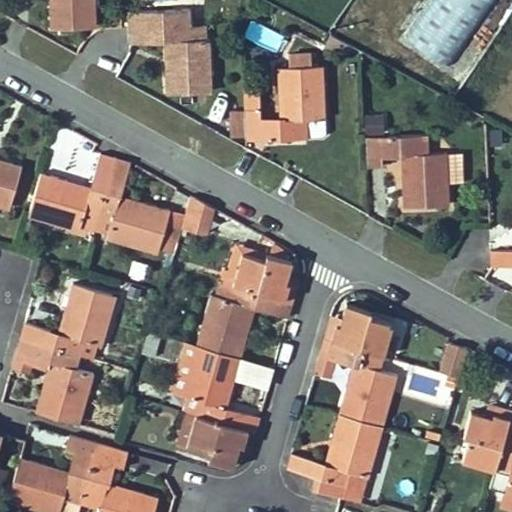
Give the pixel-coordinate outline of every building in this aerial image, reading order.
[(49,0),(50,28),(92,27),(92,10),(96,10),(95,0),(49,0)] [(494,0),(428,0),(407,32),(452,62),(494,0)] [(166,93),(208,92),(207,75),(211,75),(210,38),(206,38),(191,39),(191,24),(190,7),(128,10),(129,27),(129,42),(168,40),(169,65),(166,65),(166,93)] [(277,51),(284,35),(250,20),(243,37),(277,51)] [(191,24),(191,39),(206,38),(206,24),(191,24)] [(289,52),(289,64),(311,64),(310,52),(289,52)] [(319,64),(311,64),(289,64),(277,65),(278,93),(282,93),(284,121),(268,121),(268,138),(308,137),(308,135),(307,118),(325,117),(324,80),(320,80),(319,64)] [(244,107),(246,139),(262,138),(262,121),(261,107),(244,107)] [(383,111),(364,112),(365,130),(384,130),(383,111)] [(325,117),(307,118),(308,135),(322,135),(326,133),(325,117)] [(47,161),(65,166),(75,131),(57,126),(47,161)] [(449,188),(448,181),(447,150),(428,151),(427,132),(388,134),(389,151),(405,150),(406,177),(403,177),(403,206),(445,204),(445,188),(449,188)] [(367,166),(383,165),(383,151),(382,134),(365,136),(367,166)] [(463,150),(447,150),(448,181),(463,181),(463,150)] [(100,152),(93,178),(94,178),(108,183),(116,156),(100,152)] [(108,183),(123,187),(130,160),(116,156),(108,183)] [(0,200),(11,204),(22,164),(0,158),(0,200)] [(98,217),(105,193),(91,189),(67,182),(68,178),(41,171),(30,211),(46,216),(45,220),(79,230),(81,225),(84,213),(98,217)] [(94,178),(91,189),(105,193),(108,183),(94,178)] [(108,183),(105,193),(118,197),(123,187),(108,183)] [(143,243),(159,248),(170,208),(144,201),(143,204),(118,197),(105,193),(98,217),(112,220),(108,233),(107,238),(142,248),(143,243)] [(191,194),(185,211),(210,218),(213,206),(191,194)] [(185,212),(170,208),(159,248),(174,252),(181,226),(183,219),(185,212)] [(29,215),(45,220),(46,216),(30,211),(29,215)] [(210,218),(185,211),(185,212),(183,219),(181,226),(205,232),(210,218)] [(98,217),(84,213),(81,225),(94,230),(98,217)] [(94,230),(108,233),(112,220),(98,217),(94,230)] [(489,243),(511,243),(511,225),(488,226),(489,243)] [(297,285),(285,282),(287,275),(291,259),(286,257),(287,251),(274,241),(269,252),(267,251),(266,257),(242,250),(233,283),(255,290),(267,294),(292,301),(297,285)] [(159,248),(143,243),(142,248),(158,252),(159,248)] [(242,250),(266,257),(267,251),(237,243),(230,269),(226,268),(222,280),(233,283),(242,250)] [(491,265),(511,263),(511,247),(491,249),(491,265)] [(299,278),(287,275),(285,282),(297,285),(299,278)] [(222,280),(219,294),(229,297),(233,283),(222,280)] [(112,309),(108,308),(113,292),(72,281),(65,307),(68,308),(62,332),(57,347),(81,353),(84,339),(96,342),(102,344),(112,309)] [(245,328),(252,304),(255,290),(233,283),(229,297),(219,294),(211,292),(201,328),(205,329),(200,344),(240,356),(248,329),(245,328)] [(252,304),(263,307),(267,294),(255,290),(252,304)] [(288,316),(292,301),(267,294),(263,307),(263,309),(288,316)] [(347,303),(342,318),(340,325),(328,321),(324,338),(349,345),(360,348),(383,354),(393,321),(370,315),(372,310),(347,303)] [(328,321),(340,325),(342,318),(330,314),(328,321)] [(25,321),(21,336),(47,344),(51,330),(51,328),(25,321)] [(200,344),(205,329),(201,328),(196,343),(200,344)] [(47,344),(57,347),(62,332),(51,330),(47,344)] [(75,423),(80,408),(83,409),(94,372),(76,367),(81,353),(57,347),(47,344),(21,336),(16,352),(42,359),(42,357),(53,360),(46,384),(43,383),(35,411),(75,423)] [(439,366),(461,372),(468,343),(447,337),(439,366)] [(346,358),(349,345),(324,338),(319,352),(345,360),(346,358)] [(92,357),(96,342),(84,339),(81,353),(92,357)] [(173,391),(182,394),(192,358),(196,359),(200,344),(196,343),(187,340),(173,391)] [(218,419),(222,406),(229,382),(233,382),(240,356),(200,344),(196,359),(192,358),(182,394),(187,396),(201,400),(197,413),(218,419)] [(360,348),(349,345),(346,358),(357,362),(360,348)] [(383,408),(387,409),(397,372),(380,368),(383,354),(360,348),(357,362),(350,385),(347,385),(339,411),(379,423),(383,408)] [(53,360),(42,357),(42,359),(50,361),(43,383),(46,384),(53,360)] [(197,413),(201,400),(187,396),(183,409),(187,410),(197,413)] [(489,401),(486,414),(492,416),(496,403),(489,401)] [(492,416),(486,414),(470,409),(463,434),(468,436),(462,459),(494,468),(501,445),(504,434),(511,409),(496,403),(492,416)] [(234,409),(222,406),(218,419),(230,423),(234,409)] [(234,409),(230,423),(256,430),(260,415),(234,407),(234,409)] [(379,423),(383,424),(387,409),(383,408),(379,423)] [(177,444),(187,446),(197,413),(187,410),(177,444)] [(331,438),(335,439),(328,464),(324,478),(316,475),(312,487),(340,495),(343,483),(347,484),(351,470),(368,475),(379,440),(374,439),(379,423),(339,411),(331,438)] [(232,465),(237,450),(239,444),(251,447),(256,430),(230,423),(218,419),(197,413),(187,446),(210,453),(208,458),(232,465)] [(374,439),(379,440),(383,424),(379,423),(374,439)] [(78,453),(95,457),(99,442),(70,434),(65,449),(78,453)] [(511,436),(504,434),(501,445),(511,448),(511,436)] [(128,450),(99,442),(95,457),(111,462),(124,466),(128,450)] [(239,444),(237,450),(249,453),(251,447),(239,444)] [(489,485),(503,490),(511,492),(511,448),(501,445),(494,468),(489,485)] [(287,467),(313,475),(318,461),(318,459),(291,451),(287,467)] [(93,463),(95,457),(78,453),(76,459),(93,463)] [(25,500),(24,504),(52,511),(60,511),(65,496),(82,501),(93,463),(76,459),(72,474),(46,467),(47,463),(20,456),(9,496),(25,500)] [(95,457),(93,463),(109,468),(111,462),(95,457)] [(316,475),(324,478),(328,464),(318,461),(313,475),(316,475)] [(98,511),(153,511),(158,494),(133,488),(132,491),(105,483),(109,468),(93,463),(82,501),(100,506),(98,511)] [(8,470),(0,467),(0,483),(4,485),(8,470)] [(511,505),(511,492),(503,490),(500,502),(511,505)] [(8,500),(24,504),(25,500),(9,496),(8,500)]
